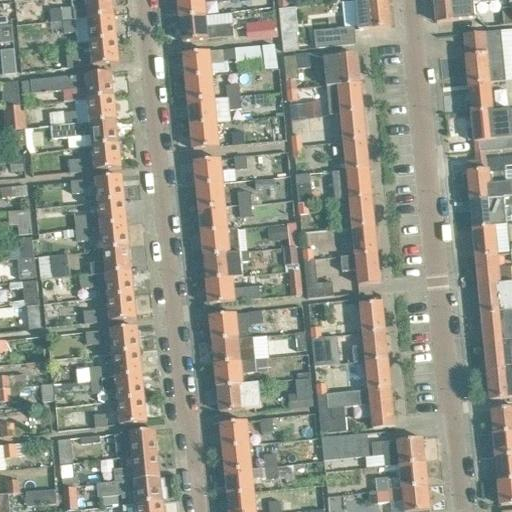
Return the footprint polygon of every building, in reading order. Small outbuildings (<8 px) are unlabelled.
[(114,17),(112,0),(73,0),(74,9),(75,22),(76,22),(89,20),(89,19),(114,17)] [(218,5),(217,0),(178,0),(181,19),(205,17),(222,15),(221,4),(218,5)] [(289,9),(288,0),(279,0),(278,0),(279,10),(289,9)] [(391,28),(388,0),(385,0),(367,2),(367,3),(342,5),(345,29),(314,32),(316,50),(357,46),(355,32),(391,28)] [(479,0),(434,0),(437,24),(477,20),(475,4),(480,4),(479,0)] [(75,22),(74,9),(50,11),(51,24),(64,23),(75,22)] [(117,41),(114,17),(89,19),(89,20),(92,43),(117,41)] [(205,17),(181,19),(183,43),(209,41),(209,40),(223,39),(221,27),(207,28),(205,17)] [(9,18),(0,18),(0,27),(10,27),(9,18)] [(76,22),(75,22),(64,23),(65,36),(77,34),(76,22)] [(252,41),(278,39),(277,25),(251,28),(252,41)] [(0,27),(0,37),(1,45),(15,43),(13,26),(10,27),(0,27)] [(234,38),(233,26),(221,27),(223,39),(234,38)] [(297,29),(282,30),(284,53),(300,52),(297,29)] [(501,32),(485,34),(465,35),(469,86),(491,84),(506,82),(501,32)] [(119,65),(117,41),(92,43),(92,44),(80,45),(82,68),(94,67),(119,65)] [(278,70),(275,46),(224,51),(225,61),(229,60),(229,65),(264,62),(265,71),(278,70)] [(15,51),(4,53),(6,76),(17,75),(15,51)] [(225,61),(224,51),(184,55),(187,79),(212,77),(230,75),(229,65),(229,60),(225,61)] [(309,55),(294,57),(294,58),(284,59),(287,82),(286,82),(287,91),(297,90),(296,82),(299,81),(298,71),(311,69),(309,55)] [(67,58),(68,70),(80,69),(79,56),(67,58)] [(361,85),(358,56),(324,59),(327,88),(339,87),(361,85)] [(115,98),(112,74),(87,76),(87,77),(73,78),(30,82),(30,83),(22,83),(23,97),(32,96),(65,92),(66,103),(89,101),(115,98)] [(214,100),(212,77),(187,79),(189,103),(214,100)] [(18,84),(2,85),(4,109),(21,108),(18,84)] [(494,112),(491,84),(469,86),(472,114),(494,112)] [(364,113),(361,85),(339,87),(327,88),(330,116),(342,115),(364,113)] [(227,87),(228,98),(240,97),(239,86),(227,87)] [(298,102),(297,90),(287,91),(288,103),(298,102)] [(242,112),(240,99),(240,97),(228,98),(230,113),(242,112)] [(117,122),(115,98),(89,101),(92,124),(117,122)] [(217,124),(214,100),(189,103),(192,127),(217,124)] [(21,113),(21,108),(4,109),(7,133),(12,132),(26,131),(28,131),(26,113),(21,113)] [(511,149),(511,113),(511,112),(494,113),(494,112),(472,114),(476,153),(511,149)] [(64,115),(65,127),(79,126),(77,113),(64,115)] [(366,141),(364,113),(342,115),(345,143),(366,141)] [(119,145),(117,122),(92,124),(79,126),(65,127),(51,128),(52,142),(93,137),(94,148),(119,145)] [(219,148),(217,124),(192,127),(194,151),(219,148)] [(34,130),(28,131),(26,131),(27,147),(28,156),(36,155),(34,130)] [(27,147),(26,131),(12,132),(14,148),(27,147)] [(233,148),(244,147),(243,134),(231,135),(233,148)] [(292,139),(292,147),(302,146),(301,138),(292,139)] [(369,170),(366,141),(345,143),(348,173),(369,170)] [(122,169),(119,145),(94,148),(96,172),(122,169)] [(304,159),(302,146),(292,147),(294,160),(304,159)] [(248,171),(247,158),(235,159),(236,172),(248,171)] [(511,158),(497,160),(498,168),(506,168),(511,166),(511,158)] [(195,163),(198,187),(222,184),(220,160),(195,163)] [(477,162),(467,162),(471,201),(511,197),(511,184),(506,186),(504,173),(490,174),(490,169),(489,169),(488,160),(477,162)] [(69,162),(70,175),(82,174),(81,161),(69,162)] [(372,198),(369,170),(348,173),(333,174),(335,202),(350,200),(372,198)] [(312,194),(311,186),(311,176),(310,177),(310,175),(296,176),(299,206),(308,205),(321,204),(320,193),(312,194)] [(125,202),(122,178),(98,180),(100,204),(125,202)] [(72,183),(74,196),(85,195),(84,181),(72,183)] [(225,208),(222,184),(198,187),(200,210),(225,208)] [(28,187),(2,189),(3,200),(28,198),(28,187)] [(238,194),(239,207),(252,206),(250,193),(238,194)] [(505,208),(511,207),(511,197),(471,201),(474,230),(496,228),(507,227),(505,208)] [(375,227),(372,198),(350,200),(353,229),(375,227)] [(127,225),(125,202),(100,204),(103,228),(127,225)] [(308,205),(299,206),(298,206),(299,216),(309,215),(308,205)] [(241,220),(253,219),(252,206),(239,207),(241,220)] [(202,234),(227,232),(225,208),(200,210),(202,234)] [(32,236),(30,216),(17,217),(19,237),(32,236)] [(87,217),(66,219),(67,232),(76,231),(88,230),(87,217)] [(130,249),(127,225),(103,228),(105,251),(130,249)] [(299,249),(296,225),(269,228),(270,243),(289,241),(290,250),(297,249),(299,249)] [(378,255),(375,227),(353,229),(356,257),(378,255)] [(507,227),(496,228),(474,230),(477,259),(499,257),(510,256),(507,227)] [(90,243),(88,230),(76,231),(77,244),(90,243)] [(239,231),(227,232),(202,234),(205,258),(242,254),(241,254),(239,231)] [(35,259),(33,240),(20,241),(21,260),(17,260),(18,261),(35,259)] [(132,272),(130,249),(105,251),(106,264),(91,265),(92,276),(132,272)] [(299,265),(297,249),(290,250),(283,250),(286,273),(289,273),(300,272),(300,265),(299,265)] [(314,261),(313,251),(303,252),(304,262),(314,261)] [(243,264),(251,263),(250,253),(241,254),(242,254),(205,258),(207,282),(232,279),(232,281),(245,279),(243,264)] [(381,284),(378,255),(356,257),(341,259),(343,273),(358,273),(359,286),(381,284)] [(39,260),(41,282),(69,279),(67,257),(39,260)] [(511,284),(511,275),(511,268),(500,269),(499,257),(477,259),(480,287),(511,284)] [(37,279),(35,259),(18,261),(20,281),(37,279)] [(317,286),(314,261),(304,262),(305,273),(306,273),(309,299),(333,297),(332,285),(317,286)] [(134,297),(132,272),(92,276),(81,277),(82,291),(94,289),(94,277),(107,276),(110,299),(134,297)] [(303,297),(300,272),(289,273),(291,298),(303,297)] [(233,291),(232,281),(232,279),(207,282),(209,306),(235,303),(249,301),(249,302),(261,301),(259,288),(233,291)] [(23,284),(25,304),(26,308),(40,306),(39,303),(37,283),(23,284)] [(511,311),(511,284),(480,287),(482,314),(511,311)] [(137,320),(134,297),(110,299),(111,310),(99,311),(100,324),(111,323),(137,320)] [(383,304),(382,304),(360,306),(363,335),(386,332),(383,304)] [(42,331),(40,306),(26,308),(25,308),(26,324),(14,325),(14,334),(42,331)] [(97,324),(96,311),(84,313),(85,326),(97,324)] [(272,311),(262,312),(250,313),(250,314),(252,327),(274,325),(272,311)] [(511,311),(482,314),(485,343),(511,340),(511,311)] [(252,327),(250,314),(236,315),(211,317),(213,342),(253,338),(252,327)] [(140,353),(138,329),(112,331),(114,355),(140,353)] [(321,329),(311,330),(312,339),(322,338),(321,329)] [(388,361),(386,332),(363,335),(364,347),(353,348),(355,365),(366,364),(366,363),(388,361)] [(99,346),(98,333),(86,334),(88,347),(99,346)] [(296,335),(298,353),(307,353),(305,334),(296,335)] [(255,362),(255,361),(253,338),(213,342),(216,365),(255,362)] [(325,339),(322,339),(322,338),(312,339),(313,351),(315,368),(328,367),(327,360),(327,355),(325,339)] [(511,369),(511,340),(485,343),(488,372),(511,369)] [(142,377),(140,353),(114,355),(116,379),(142,377)] [(255,361),(255,362),(257,374),(269,373),(268,360),(255,361)] [(391,389),(388,361),(366,363),(366,364),(369,391),(391,389)] [(257,374),(255,362),(216,365),(218,389),(244,386),(243,375),(257,374)] [(90,369),(90,370),(91,380),(91,382),(104,381),(103,368),(90,369)] [(511,369),(488,372),(489,384),(485,384),(486,398),(490,398),(491,401),(511,399),(511,398),(511,369)] [(317,397),(318,397),(328,396),(325,373),(315,374),(317,397)] [(26,376),(0,378),(0,389),(10,389),(27,388),(26,376)] [(145,400),(142,377),(116,379),(104,381),(105,394),(118,392),(119,403),(145,400)] [(260,385),(244,386),(218,389),(220,413),(262,409),(260,385)] [(55,403),(54,394),(53,386),(42,387),(44,404),(55,403)] [(11,390),(10,389),(0,389),(0,404),(21,402),(20,389),(11,390)] [(391,389),(369,391),(328,396),(318,397),(322,436),(347,433),(345,409),(370,406),(371,421),(394,418),(391,389)] [(314,407),(313,395),(291,397),(293,409),(314,407)] [(147,424),(145,400),(119,403),(122,427),(147,424)] [(511,408),(511,409),(492,411),(494,435),(511,432),(511,408)] [(96,429),(108,428),(106,414),(95,414),(96,429)] [(261,421),(262,434),(274,433),(273,419),(261,421)] [(247,422),(242,423),(222,425),(224,449),(250,446),(247,422)] [(14,425),(2,426),(3,439),(15,438),(14,425)] [(158,456),(156,431),(130,434),(115,436),(118,460),(132,459),(158,456)] [(511,457),(511,432),(494,435),(496,459),(511,457)] [(324,463),(367,458),(365,436),(322,440),(324,463)] [(101,438),(81,440),(82,447),(101,445),(101,438)] [(426,463),(424,439),(376,444),(372,444),(373,457),(384,456),(385,467),(400,466),(426,463)] [(58,442),(61,465),(73,464),(71,441),(58,442)] [(18,459),(17,446),(4,447),(6,460),(18,459)] [(252,470),(250,446),(224,449),(226,473),(252,470)] [(161,479),(158,456),(132,459),(133,469),(114,471),(115,483),(161,479)] [(277,468),(276,456),(264,457),(265,469),(277,468)] [(511,457),(496,459),(499,482),(511,481),(511,457)] [(428,488),(426,463),(400,466),(401,479),(388,480),(388,479),(376,480),(378,493),(428,488)] [(279,481),(277,468),(265,469),(267,482),(279,481)] [(252,470),(226,473),(229,497),(254,494),(252,470)] [(361,471),(326,474),(327,484),(362,481),(361,471)] [(162,490),(161,479),(115,483),(97,485),(99,499),(122,497),(123,508),(137,507),(163,504),(163,501),(168,501),(167,490),(162,490)] [(79,480),(75,481),(63,482),(63,490),(77,489),(80,488),(79,480)] [(378,493),(376,480),(367,481),(368,494),(369,494),(378,493)] [(511,505),(511,481),(499,482),(501,506),(511,505)] [(20,482),(8,483),(9,495),(9,496),(21,495),(20,482)] [(430,511),(428,488),(378,493),(369,494),(371,506),(403,503),(404,511),(430,511)] [(78,511),(79,511),(77,489),(63,490),(64,500),(64,501),(64,506),(65,506),(65,511),(78,511)] [(28,509),(57,507),(56,501),(56,492),(26,494),(28,509)] [(256,511),(254,494),(229,497),(230,511),(256,511)] [(0,511),(10,511),(9,496),(9,495),(0,495),(0,511)] [(269,504),(269,511),(281,511),(281,503),(269,504)]
